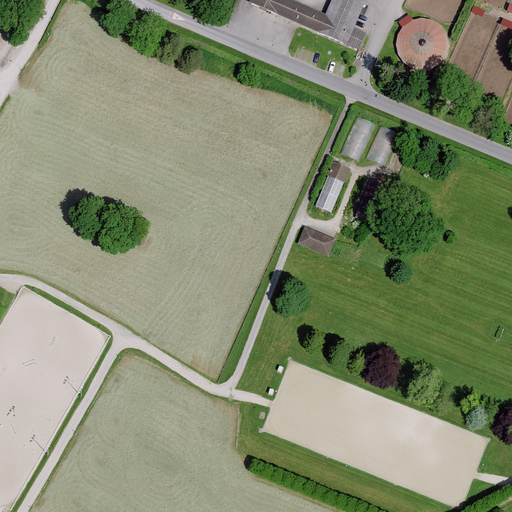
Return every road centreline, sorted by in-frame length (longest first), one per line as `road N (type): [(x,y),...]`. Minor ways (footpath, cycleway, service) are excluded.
road 1 (track): [(352,89),(226,387),(214,388),(32,282),(0,279)]
road 2 (unclassified): [(511,156),(136,0)]
road 3 (track): [(124,335),(21,511)]
